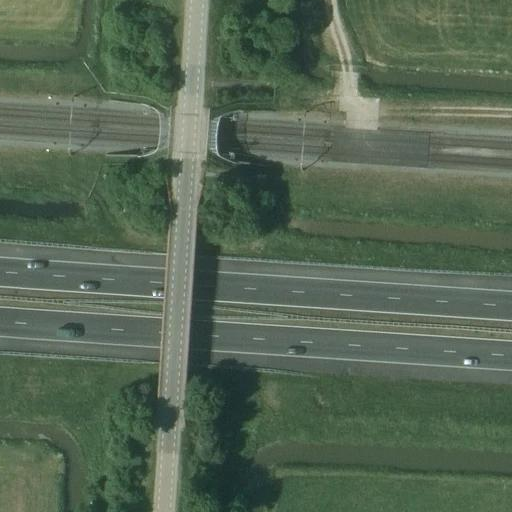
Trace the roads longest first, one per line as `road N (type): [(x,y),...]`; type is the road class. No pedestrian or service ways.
road 1 (motorway): [(0,322),(511,357)]
road 2 (unclassified): [(163,511),(198,0)]
road 3 (motorway): [(511,309),(0,275)]
